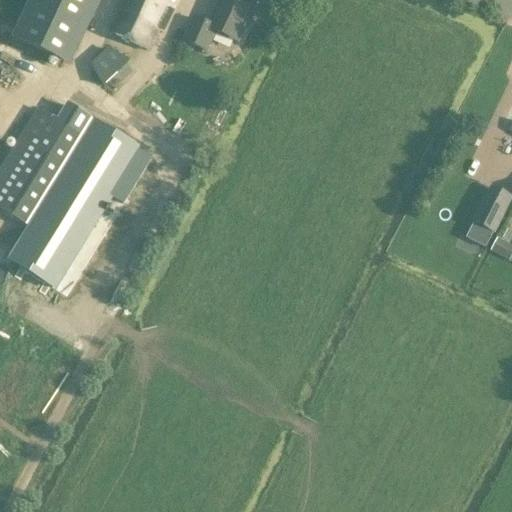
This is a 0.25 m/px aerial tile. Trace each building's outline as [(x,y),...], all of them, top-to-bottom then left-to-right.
[(31,0),(13,39),(70,66),(100,0),(31,0)] [(126,0),(110,34),(149,52),(159,31),(163,34),(178,0),(126,0)] [(194,20),(184,43),(206,53),(214,33),(237,44),(256,0),(221,0),(209,27),(194,20)] [(130,62),(108,49),(92,67),(104,88),(130,62)] [(31,124),(0,174),(0,211),(31,231),(40,236),(69,254),(125,164),(95,146),(39,111),(31,124)] [(468,133),(464,143),(474,148),(479,138),(468,133)] [(493,234),(502,216),(511,199),(491,189),(483,206),(474,224),(467,239),(485,248),(493,233),(493,234)] [(511,247),(497,239),(490,252),(510,262),(511,257),(511,247)]
